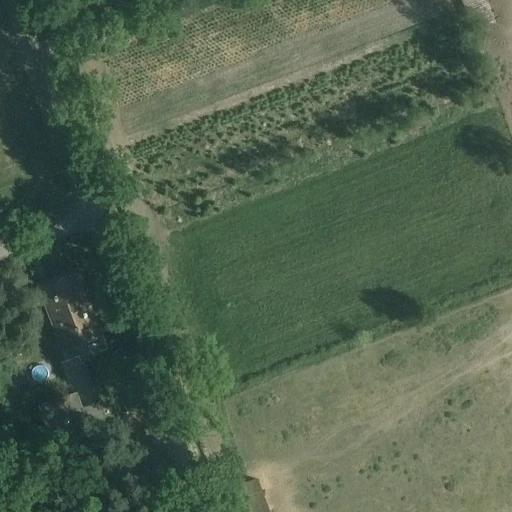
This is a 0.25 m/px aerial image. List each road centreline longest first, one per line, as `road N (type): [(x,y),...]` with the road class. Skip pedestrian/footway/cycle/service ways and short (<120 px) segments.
road 1 (residential): [(197,511),(97,217)]
road 2 (residential): [(97,217),(52,83),(65,0)]
